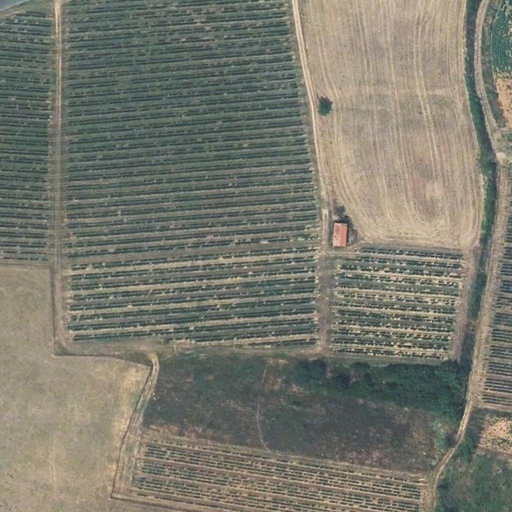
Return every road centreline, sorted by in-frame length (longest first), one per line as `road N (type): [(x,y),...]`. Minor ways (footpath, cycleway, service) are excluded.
road 1 (track): [(430,511),(437,471),(465,424),(494,255),(502,160),(477,73),(485,0)]
road 2 (track): [(57,266),(65,348),(146,345),(154,359),(122,491),(227,511)]
road 3 (track): [(0,262),(57,266),(56,0)]
